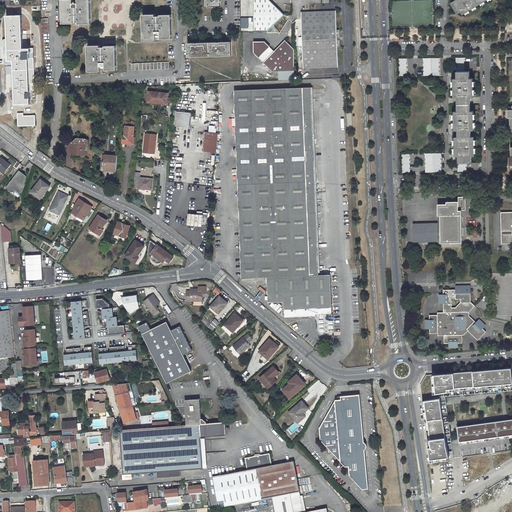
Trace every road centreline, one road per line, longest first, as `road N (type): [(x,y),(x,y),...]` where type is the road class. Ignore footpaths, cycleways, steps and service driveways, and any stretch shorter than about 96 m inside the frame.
road 1 (secondary): [(371,0),(383,287),(395,359)]
road 2 (residential): [(486,44),(487,178),(389,183)]
road 3 (unclassified): [(378,374),(327,371),(201,269)]
road 4 (unclassified): [(201,269),(0,296)]
road 5 (residential): [(58,78),(180,70),(178,0)]
road 6 (unclassified): [(201,269),(139,214),(49,169)]
road 7 (secondary): [(402,357),(389,183)]
road 8 (residential): [(118,424),(108,387),(0,395)]
road 9 (secondary): [(389,183),(383,47)]
